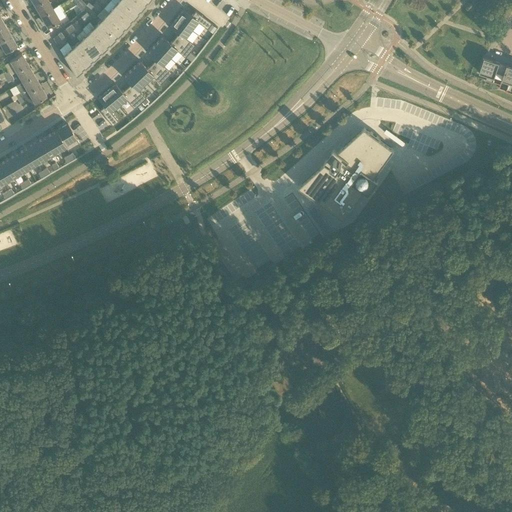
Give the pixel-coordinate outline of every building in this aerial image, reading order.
[(41,16),(53,10),(47,0),(44,0),(35,6),(41,16)] [(74,0),(81,11),(86,5),(81,0),(74,0)] [(140,12),(141,11),(126,0),(118,0),(118,1),(116,4),(115,4),(115,5),(133,20),(139,14),(138,13),(139,12),(140,12)] [(147,3),(148,2),(144,0),(126,0),(141,11),(146,5),(145,4),(147,3)] [(133,21),(133,20),(115,5),(111,9),(109,12),(108,12),(126,29),(131,22),(132,20),(133,21)] [(53,10),(41,16),(48,27),(60,21),(53,10)] [(176,19),(192,30),(198,22),(207,29),(212,23),(195,10),(191,16),(183,10),(176,19)] [(125,29),(126,29),(108,12),(104,17),(102,19),(101,19),(101,20),(118,37),(124,31),(123,30),(124,29),(125,29)] [(192,30),(176,19),(169,28),(177,34),(173,39),(190,52),(195,45),(185,38),(192,30)] [(117,38),(118,37),(101,20),(97,24),(95,27),(94,27),(110,45),(116,39),(115,38),(117,37),(117,38)] [(0,41),(11,35),(5,24),(0,27),(0,41)] [(109,46),(110,45),(94,27),(90,31),(90,32),(87,34),(102,53),(108,47),(107,46),(109,45),(109,46)] [(80,41),(79,41),(94,61),(100,55),(99,54),(100,53),(101,54),(102,53),(87,34),(82,39),(80,41)] [(0,41),(0,55),(17,46),(11,35),(0,41)] [(155,45),(169,57),(176,50),(185,58),(190,52),(173,39),(169,43),(163,36),(155,45)] [(64,54),(72,47),(68,41),(59,49),(64,54)] [(93,62),(94,61),(79,41),(75,46),(72,48),(71,48),(85,68),(91,63),(91,62),(92,61),(93,62)] [(162,65),(169,57),(155,45),(148,53),(155,60),(151,65),(166,79),(171,73),(162,65)] [(84,69),(85,68),(71,48),(67,52),(67,53),(63,56),(71,69),(72,69),(76,76),(83,70),(82,70),(84,69)] [(22,54),(10,61),(16,71),(28,64),(22,54)] [(481,65),(482,65),(479,73),(488,75),(486,80),(493,82),(496,72),(504,75),(507,65),(493,60),(493,59),(484,56),(481,65)] [(151,65),(147,69),(140,61),(132,69),(145,83),(152,76),(160,85),(166,79),(151,65)] [(22,82),(34,75),(28,64),(16,71),(22,82)] [(506,91),(511,92),(511,66),(507,65),(504,75),(502,80),(509,82),(506,91)] [(126,88),(140,104),(146,98),(138,90),(145,83),(132,69),(124,77),(131,84),(126,88)] [(8,82),(14,79),(11,74),(5,78),(8,82)] [(18,98),(40,85),(34,75),(22,82),(17,85),(20,91),(15,94),(18,98)] [(115,84),(107,92),(119,106),(126,100),(134,109),(140,104),(126,88),(122,92),(115,84)] [(29,106),(34,103),(47,96),(40,85),(18,98),(21,103),(25,100),(29,106)] [(118,122),(111,113),(119,106),(107,92),(98,99),(104,107),(99,110),(112,127),(118,122)] [(65,147),(64,147),(67,151),(79,144),(67,123),(55,131),(65,147)] [(325,163),(299,187),(344,219),(364,191),(369,194),(379,181),(374,177),(394,149),(364,128),(338,151),(334,149),(324,162),(325,163)] [(46,136),(56,152),(64,147),(65,147),(55,131),(46,136)] [(37,141),(46,158),(56,152),(46,136),(37,141)] [(28,147),(38,163),(46,158),(37,141),(28,147)] [(29,168),(38,163),(28,147),(19,152),(29,168)] [(29,168),(19,152),(10,158),(19,174),(29,168)] [(10,179),(19,174),(10,158),(1,163),(10,179)] [(0,184),(1,185),(10,179),(1,163),(0,163),(0,184)] [(448,205),(455,201),(451,192),(443,196),(448,205)]
